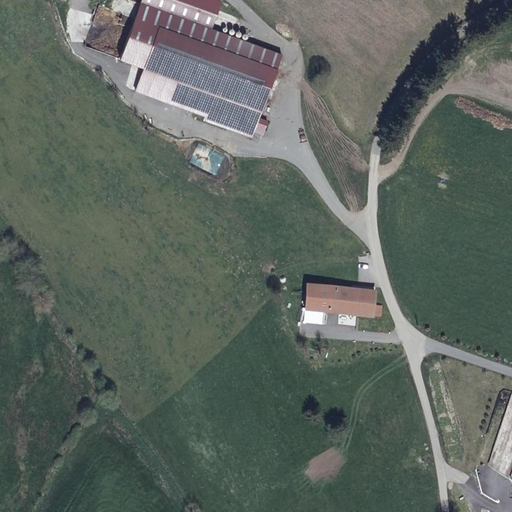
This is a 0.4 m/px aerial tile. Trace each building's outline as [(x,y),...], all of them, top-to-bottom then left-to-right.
[(282,54),(141,5),(122,61),(144,69),(136,93),(205,117),(204,122),(252,138),(254,133),(263,136),(268,121),(260,118),(282,54)] [(102,40),(95,37),(98,28),(91,26),(85,45),(99,49),(102,40)] [(198,144),(190,162),(216,173),(224,155),(198,144)] [(370,306),(371,291),(303,284),(301,308),(305,309),(304,321),(319,323),(336,325),(337,312),(374,317),(375,307),(370,306)] [(319,323),(304,321),(303,335),(317,337),(319,323)] [(489,467),(511,474),(511,391),(489,467)]
